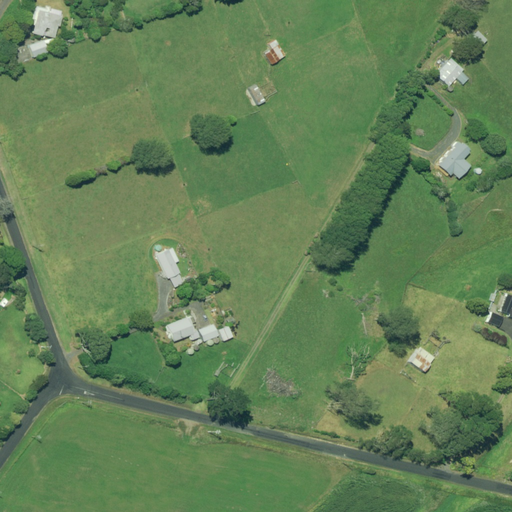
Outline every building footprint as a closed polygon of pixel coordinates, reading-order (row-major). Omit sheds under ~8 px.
[(58,27),(61,12),(51,10),(52,7),(48,6),(47,9),(37,6),(31,34),(53,38),(55,26),(58,27)] [(33,58),(47,53),(45,47),(53,44),(51,39),(29,46),(33,58)] [(276,45),(273,41),(267,45),(270,49),(262,54),(270,65),(284,56),(276,45)] [(460,70),(449,59),(433,76),(445,87),(453,79),(461,85),(466,79),(459,72),(460,70)] [(248,89),(257,106),(263,102),(262,99),(263,98),(256,85),(248,89)] [(460,147),(456,144),(436,166),(447,176),(449,174),(455,179),(467,166),(459,160),(467,151),(461,146),(460,147)] [(177,262),(171,248),(154,256),(165,279),(168,278),(172,288),(182,284),(172,264),(177,262)] [(511,297),(506,295),(499,312),(507,315),(507,318),(511,319),(511,297)] [(500,318),(489,313),(485,323),(496,327),(500,318)] [(191,330),(186,318),(164,326),(170,342),(187,335),(189,340),(196,338),(193,329),(191,330)] [(215,336),(210,325),(196,331),(200,342),(215,336)] [(229,338),(225,327),(215,331),(219,341),(229,338)] [(432,358),(419,348),(408,363),(421,372),(432,358)]
